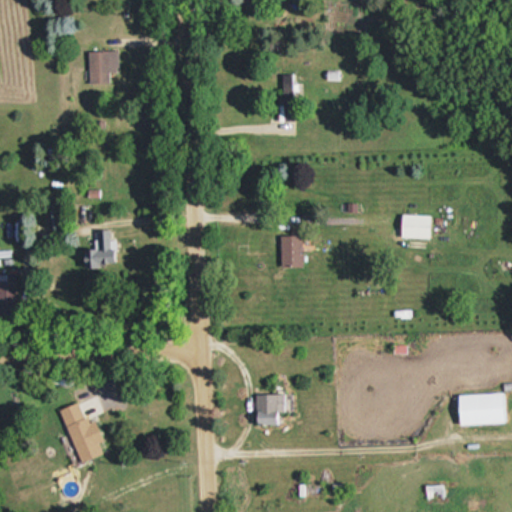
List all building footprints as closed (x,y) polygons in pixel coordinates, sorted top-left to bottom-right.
[(109,70),(118,70),(118,49),(89,49),(89,81),(109,81),(109,70)] [(291,81),(291,72),(281,72),(281,118),(301,118),(300,81),(291,81)] [(401,235),(429,235),(429,213),(401,213),(401,235)] [(84,266),(112,264),(110,228),(96,229),(97,247),(83,248),(84,266)] [(301,265),(301,234),(279,234),(279,265),(301,265)] [(0,304),(15,305),(15,274),(0,274),(0,304)] [(284,422),(284,392),(254,392),(254,423),(284,422)] [(457,393),(457,423),(503,422),(503,392),(457,393)] [(95,418),(86,421),(80,400),(60,406),(77,460),(101,452),(98,441),(102,439),(95,418)] [(425,484),(425,497),(441,497),(441,484),(425,484)]
